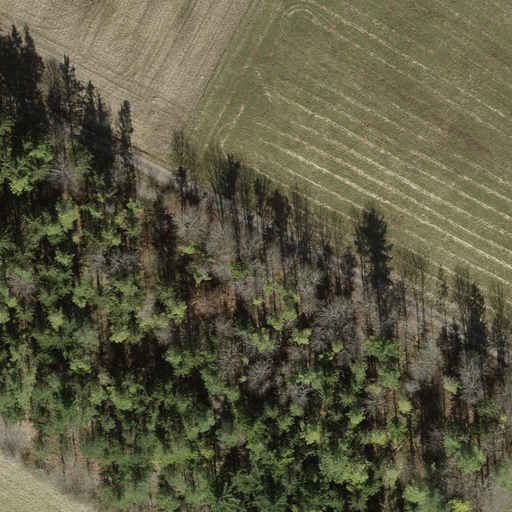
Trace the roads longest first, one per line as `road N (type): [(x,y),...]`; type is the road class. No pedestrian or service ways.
road 1 (track): [(0,103),(511,357)]
road 2 (track): [(168,187),(273,0)]
